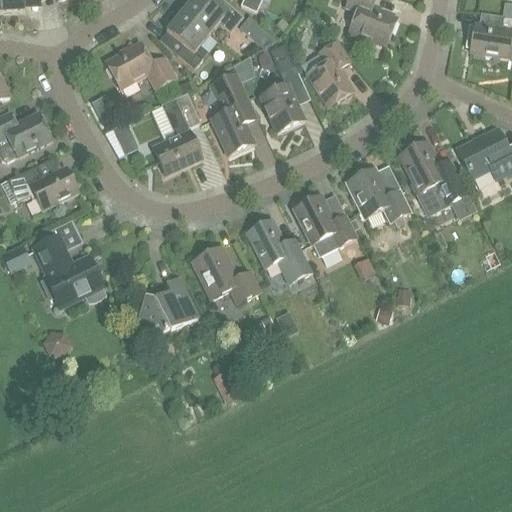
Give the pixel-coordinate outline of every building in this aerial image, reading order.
[(0,0),(0,12),(0,16),(24,15),(23,0),(0,0)] [(200,0),(194,0),(181,16),(209,38),(218,27),(230,37),(243,20),(230,9),(223,18),(200,0)] [(244,0),(240,9),(256,16),(262,2),(257,0),(244,0)] [(386,50),(397,21),(372,11),(375,0),(349,0),(345,11),(356,15),(348,36),(386,50)] [(503,19),(511,20),(511,8),(505,8),(503,19)] [(209,38),(181,16),(166,34),(183,48),(175,57),(194,72),(208,55),(200,49),(209,38)] [(511,21),(503,20),(501,32),(474,28),(470,56),(509,62),(511,44),(511,21)] [(274,45),(262,35),(254,45),(262,52),(274,45)] [(328,112),(354,95),(339,72),(350,66),(337,45),(319,56),(325,66),(306,78),(328,112)] [(155,94),(176,82),(164,61),(152,68),(140,46),(105,66),(120,93),(147,78),(155,94)] [(283,84),(299,77),(285,47),(270,55),(283,84)] [(258,123),(235,73),(215,82),(213,86),(213,87),(210,89),(224,118),(211,123),(228,160),(254,148),(245,129),(258,123)] [(0,105),(9,101),(0,81),(0,105)] [(277,137),(304,125),(287,88),(260,101),(277,137)] [(201,161),(190,136),(188,133),(201,127),(187,96),(161,108),(176,142),(153,152),(165,178),(201,161)] [(16,161),(52,144),(38,116),(15,127),(10,116),(0,120),(0,144),(7,141),(9,145),(0,149),(0,162),(1,164),(6,166),(16,161)] [(495,184),(507,178),(511,175),(511,150),(507,152),(497,132),(456,153),(471,183),(490,173),(495,184)] [(468,198),(451,164),(438,170),(426,146),(399,159),(429,217),(468,198)] [(42,214),(78,197),(66,171),(42,183),(36,170),(6,184),(17,206),(30,200),(32,203),(36,201),(42,214)] [(389,226),(410,215),(400,194),(389,199),(375,172),(345,187),(364,223),(383,213),(389,226)] [(294,213),(317,259),(319,261),(356,242),(345,219),(333,226),(319,200),(294,213)] [(354,223),(349,226),(354,235),(359,232),(354,223)] [(247,237),(265,272),(279,265),(290,287),(312,276),(295,243),(284,248),(272,224),(247,237)] [(83,300),(87,308),(94,308),(100,305),(105,300),(101,292),(103,290),(88,260),(72,268),(58,239),(33,251),(47,280),(45,281),(59,312),(83,300)] [(13,275),(36,265),(29,250),(7,260),(13,275)] [(237,308),(260,296),(249,275),(236,281),(220,250),(192,265),(212,303),(230,294),(237,308)] [(374,261),(359,263),(362,278),(377,276),(374,261)] [(170,336),(199,321),(178,281),(166,287),(170,296),(154,304),(146,301),(139,323),(149,344),(169,333),(170,336)] [(221,392),(233,385),(229,376),(216,382),(221,392)]
